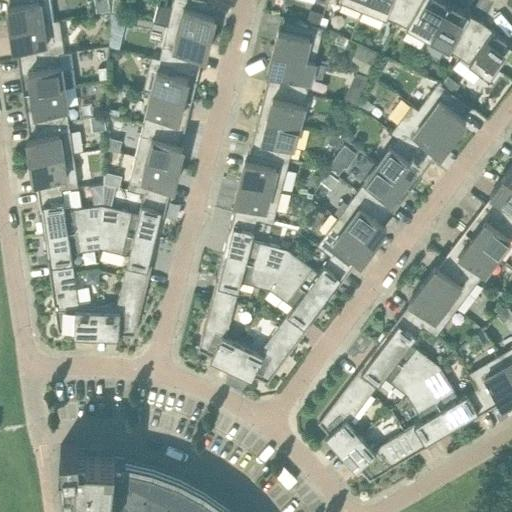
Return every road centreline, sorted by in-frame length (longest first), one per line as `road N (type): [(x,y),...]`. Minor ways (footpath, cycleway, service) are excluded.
road 1 (residential): [(265,425),(511,100)]
road 2 (residential): [(153,368),(245,0)]
road 3 (residential): [(269,511),(202,463),(151,439),(105,429),(46,434),(27,364)]
road 4 (residential): [(27,364),(0,180)]
road 5 (residential): [(374,511),(511,431)]
road 6 (residential): [(265,425),(227,398),(153,368)]
road 7 (residential): [(153,368),(27,364)]
road 8 (residential): [(348,511),(304,452),(265,425)]
